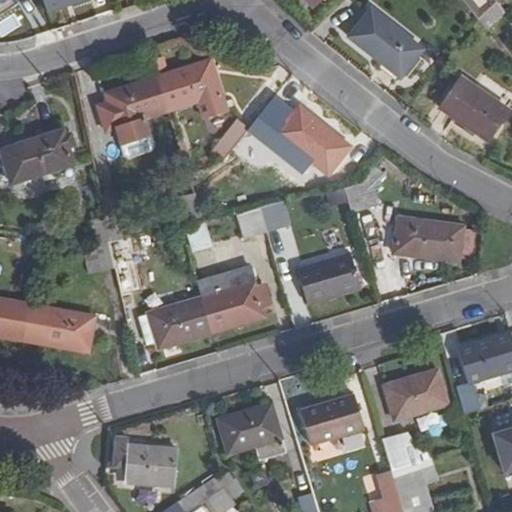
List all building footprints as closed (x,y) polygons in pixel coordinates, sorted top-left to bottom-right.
[(496,0),(478,0),(471,7),(480,18),(497,1),(496,0)] [(507,12),(497,1),(480,18),(488,28),(507,12)] [(423,50),(372,10),(350,37),(401,78),(423,50)] [(211,60),(160,76),(170,111),(193,104),(197,118),(226,109),(221,95),(211,60)] [(146,118),(170,111),(160,76),(107,93),(109,101),(100,103),(108,129),(117,126),(122,142),(151,133),(146,118)] [(511,113),(462,80),(443,110),(492,142),(511,113)] [(349,147),(300,107),(277,134),(327,174),(349,147)] [(74,165),(64,132),(0,150),(0,151),(11,184),(74,165)] [(151,133),(122,142),(125,152),(130,155),(151,149),(154,143),(151,133)] [(213,154),(224,163),(240,142),(230,134),(213,154)] [(252,151),(240,142),(224,163),(235,172),(252,151)] [(365,210),(359,185),(345,189),(352,213),(365,210)] [(291,227),(284,203),(260,209),(267,233),(291,227)] [(245,238),(267,233),(260,209),(238,214),(245,238)] [(124,215),(105,220),(110,245),(122,242),(129,240),(124,215)] [(460,263),(465,228),(399,218),(393,253),(460,263)] [(93,223),(97,248),(110,245),(105,220),(93,223)] [(191,253),(211,247),(204,224),(184,230),(191,253)] [(128,268),(122,242),(110,245),(116,271),(128,268)] [(102,274),(116,271),(110,245),(97,248),(102,274)] [(307,304),(359,289),(350,255),(297,270),(307,304)] [(255,282),(201,298),(211,334),(265,318),(255,282)] [(0,335),(25,340),(32,305),(0,298),(0,335)] [(159,349),(211,334),(201,298),(149,313),(157,342),(159,349)] [(89,352),(96,318),(32,305),(25,340),(89,352)] [(157,342),(149,313),(139,316),(147,345),(157,342)] [(467,382),(511,370),(511,340),(510,334),(457,349),(467,382)] [(447,406),(437,371),(383,388),(393,422),(447,406)] [(458,393),(462,414),(493,407),(488,387),(458,393)] [(308,449),(361,432),(350,397),(297,414),(308,449)] [(279,440),(269,405),(217,420),(227,455),(279,440)] [(511,430),(493,436),(504,474),(511,472),(511,430)] [(403,435),(379,442),(388,473),(421,464),(403,435)] [(175,488),(179,452),(127,447),(128,438),(117,437),(115,465),(125,466),(124,475),(123,483),(175,488)] [(421,464),(388,473),(396,497),(399,511),(426,511),(418,482),(432,478),(427,462),(421,464)] [(125,466),(115,465),(114,474),(124,475),(125,466)] [(399,511),(396,497),(388,473),(375,477),(382,500),(385,511),(399,511)] [(178,501),(186,511),(202,500),(222,485),(216,475),(178,501)] [(210,510),(229,497),(222,485),(202,500),(210,510)] [(385,511),(382,500),(367,505),(369,511),(385,511)]
